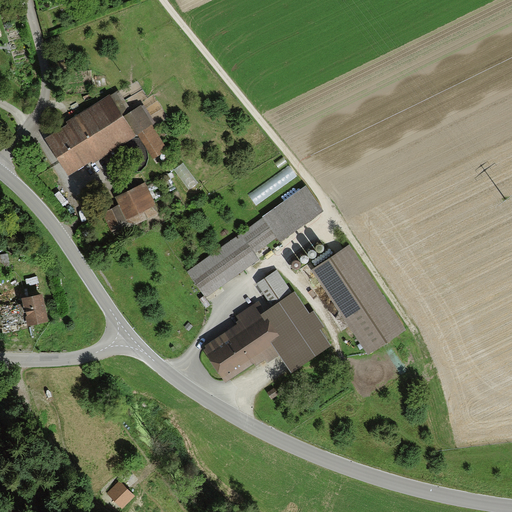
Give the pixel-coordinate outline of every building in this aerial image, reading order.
[(119,90),(110,95),(123,116),(131,111),(119,90)] [(68,124),(44,139),(68,176),(91,162),(93,164),(137,137),(123,116),(110,95),(110,94),(66,122),(68,124)] [(131,111),(123,116),(137,137),(138,136),(154,160),(168,150),(152,125),(155,123),(144,105),(142,106),(141,105),(131,111)] [(145,182),(115,197),(119,205),(103,213),(113,233),(128,226),(129,228),(160,213),(145,182)] [(306,186),(187,271),(206,297),(259,259),(255,253),(277,238),(280,243),(324,211),(306,186)] [(368,355),(406,330),(349,244),(311,270),(368,355)] [(272,306),(292,293),(277,270),(257,283),(272,306)] [(237,325),(205,346),(206,348),(203,350),(225,383),(254,364),(255,366),(266,359),(268,363),(280,355),(292,373),(332,346),(321,329),(324,327),(314,311),(310,314),(295,291),(292,293),(272,306),(265,311),(259,301),(236,316),(239,320),(236,322),(237,325)] [(43,294),(22,298),(27,326),(48,321),(43,294)] [(135,496),(120,481),(106,494),(121,509),(135,496)]
